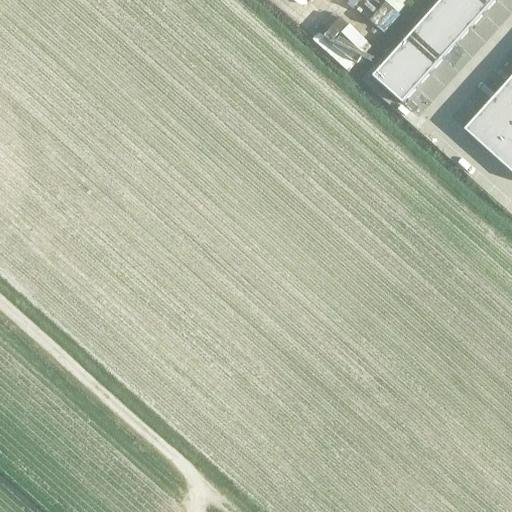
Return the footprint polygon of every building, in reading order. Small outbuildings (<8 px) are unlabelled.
[(381,0),(400,16),(413,0),(381,0)] [(464,0),(444,0),(440,5),(470,32),(483,17),(464,0)] [(494,0),(464,0),(483,17),(496,2),(494,0)] [(440,5),(427,20),(456,46),(470,32),(440,5)] [(427,20),(413,34),(443,61),(456,46),(427,20)] [(413,34),(400,49),(430,76),(443,61),(413,34)] [(400,49),(387,64),(416,91),(430,76),(400,49)] [(387,64),(373,79),(403,106),(416,91),(387,64)] [(511,93),(505,88),(492,103),(511,120),(511,93)] [(511,120),(492,103),(478,117),(508,144),(511,140),(511,120)] [(478,117),(465,132),(495,159),(508,144),(478,117)] [(511,147),(508,144),(495,159),(511,174),(511,147)]
